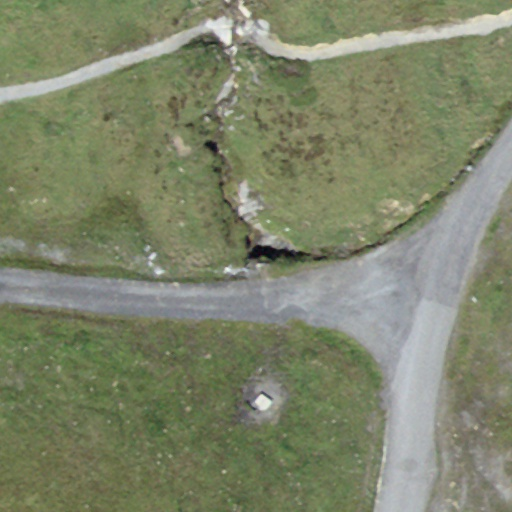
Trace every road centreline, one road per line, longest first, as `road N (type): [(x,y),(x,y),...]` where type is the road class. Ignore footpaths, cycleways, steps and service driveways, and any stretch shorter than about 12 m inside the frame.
road 1 (track): [(0,277),(251,299),(436,299)]
road 2 (unclassified): [(399,511),(420,361),(447,258),(511,145)]
